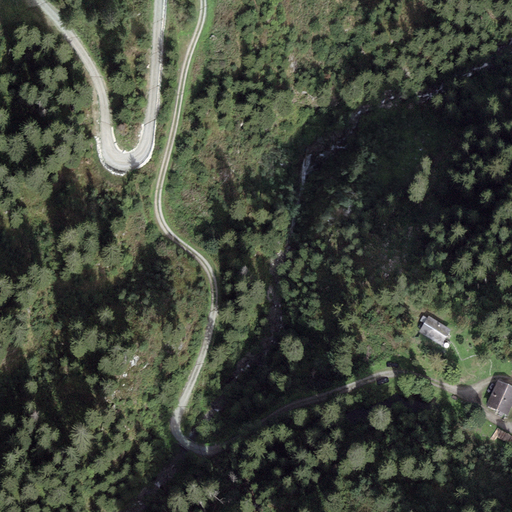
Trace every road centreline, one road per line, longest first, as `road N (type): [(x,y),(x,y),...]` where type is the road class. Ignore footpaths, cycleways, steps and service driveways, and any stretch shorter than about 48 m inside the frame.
road 1 (track): [(464,392),(410,375),(378,375),(280,408),(210,449),(194,451),(179,439),(212,311),(212,279),(161,222),(156,197),(203,0)]
road 2 (track): [(39,0),(81,46),(104,89),(110,144),(121,162),(137,161),(147,149),(161,0)]
